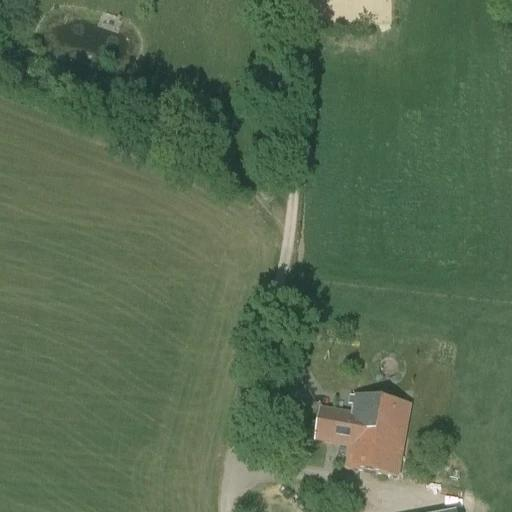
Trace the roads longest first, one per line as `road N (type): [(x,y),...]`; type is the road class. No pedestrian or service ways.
road 1 (unclassified): [(231,511),(228,427),(269,279),(274,217)]
road 2 (track): [(274,217),(288,174),(289,0)]
